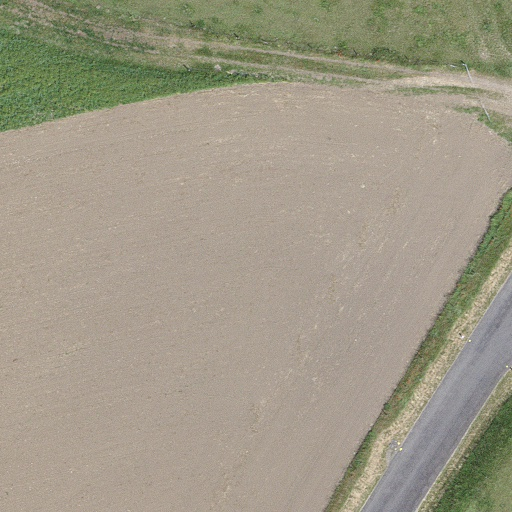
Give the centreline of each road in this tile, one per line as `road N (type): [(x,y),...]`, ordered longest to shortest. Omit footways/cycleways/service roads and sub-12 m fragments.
road 1 (track): [(511,109),(304,44),(134,23),(54,0)]
road 2 (tertiary): [(511,322),(389,511)]
